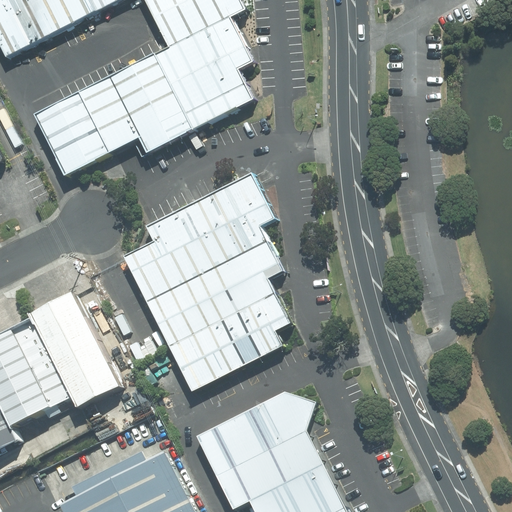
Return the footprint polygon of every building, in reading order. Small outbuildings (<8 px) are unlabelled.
[(0,0),(0,43),(9,61),(127,0),(0,0)] [(145,0),(172,51),(234,21),(249,13),(241,0),(145,0)] [(256,66),(234,21),(172,51),(158,58),(195,133),(257,103),(240,73),(256,66)] [(195,133),(158,58),(112,77),(144,141),(150,158),(196,134),(195,133)] [(144,141),(112,77),(37,118),(68,182),(144,141)] [(172,345),(196,394),(285,349),(278,334),(293,327),(270,282),(286,274),(262,230),(278,222),(254,176),(151,231),(157,243),(126,260),(172,345)] [(75,297),(35,318),(82,411),(123,391),(75,297)] [(35,324),(0,341),(0,399),(16,431),(74,401),(35,324)] [(277,402),(201,440),(236,511),(238,511),(253,504),(257,511),(348,511),(310,435),(313,423),(318,406),(289,396),(277,402)] [(0,402),(0,455),(21,445),(14,430),(0,402)] [(63,509),(65,511),(196,511),(166,457),(63,509)]
